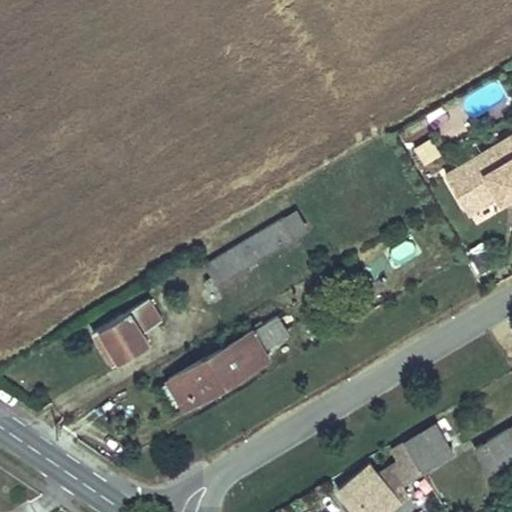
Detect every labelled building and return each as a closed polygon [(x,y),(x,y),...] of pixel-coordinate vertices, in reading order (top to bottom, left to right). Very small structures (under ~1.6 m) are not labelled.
[(511,133),(441,175),(460,207),(491,189),(503,182),(510,193),(511,196),(511,133)] [(491,189),(460,207),(464,214),(495,196),(498,201),(510,193),(503,182),(491,189)] [(217,275),(207,281),(212,289),(300,238),(289,218),(211,263),(217,275)] [(149,297),(92,330),(113,363),(148,343),(142,333),(164,320),(149,297)] [(292,334),(279,314),(170,379),(186,407),(272,356),(267,349),(292,334)] [(445,425),(407,446),(423,472),(459,451),(445,425)] [(511,460),(511,436),(509,431),(472,452),(485,476),(511,460)] [(346,490),(354,500),(364,511),(384,511),(404,496),(396,488),(423,472),(407,446),(401,449),(408,462),(384,475),(376,465),(346,490)] [(363,511),(364,511),(354,500),(349,505),(355,511),(363,511)]
